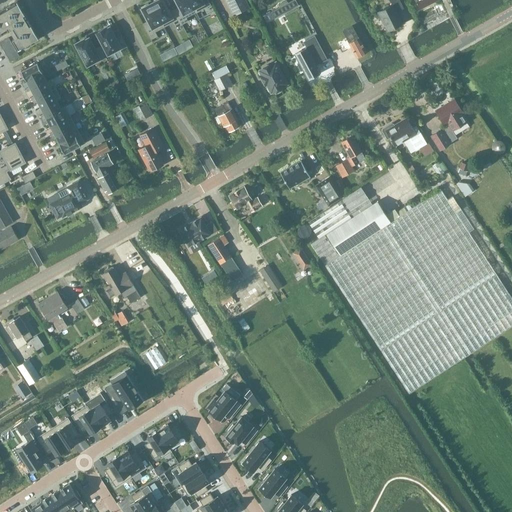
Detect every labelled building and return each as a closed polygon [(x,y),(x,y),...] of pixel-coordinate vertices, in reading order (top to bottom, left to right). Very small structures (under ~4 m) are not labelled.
[(154,5),(153,6),(164,27),(173,22),(176,28),(182,24),(174,10),(169,12),(162,0),(159,0),(155,2),(156,4),(154,5)] [(186,18),(195,13),(188,0),(176,0),(180,7),(174,10),(182,24),(188,21),(186,18)] [(188,0),(195,13),(211,5),(208,0),(188,0)] [(245,0),(227,0),(235,15),(249,7),(245,0)] [(295,0),(293,0),(271,12),(275,18),(299,5),(295,0)] [(397,12),(404,9),(399,0),(389,0),(393,5),(378,12),(388,31),(402,24),(397,12)] [(415,0),(420,9),(437,0),(415,0)] [(17,1),(0,11),(0,32),(7,28),(9,31),(13,29),(18,36),(13,39),(18,49),(19,50),(38,38),(39,38),(31,25),(25,14),(17,1)] [(155,32),(164,27),(153,6),(152,6),(150,7),(149,5),(142,9),(149,21),(143,24),(151,39),(157,36),(155,32)] [(349,18),(339,24),(342,29),(352,24),(349,18)] [(121,50),(127,46),(118,30),(113,33),(110,28),(105,30),(105,29),(97,33),(108,54),(120,48),(121,50)] [(354,28),(343,33),(357,58),(367,53),(354,28)] [(295,54),(300,63),(297,64),(301,72),(304,70),(308,79),(320,73),(316,66),(328,59),(315,35),(305,41),(309,47),(295,54)] [(87,65),(99,59),(100,61),(106,57),(100,46),(95,49),(89,39),(84,41),(84,40),(76,44),(87,65)] [(179,54),(193,46),(189,40),(175,47),(179,54)] [(211,59),(205,62),(209,71),(215,67),(211,59)] [(26,81),(43,72),(37,62),(21,71),(26,81)] [(265,85),(267,85),(271,93),(273,92),(274,93),(276,92),(277,93),(281,91),(281,89),(283,89),(282,87),(288,84),(280,69),(281,68),(279,63),(277,64),(276,62),(270,65),(270,64),(261,69),(262,70),(260,71),(262,76),(261,77),(265,85)] [(30,87),(26,89),(28,92),(32,90),(31,90),(47,81),(43,73),(43,72),(26,81),(27,81),(30,87)] [(216,79),(214,80),(220,91),(232,85),(227,74),(216,79)] [(207,83),(213,93),(217,90),(212,80),(207,83)] [(52,90),(47,81),(31,90),(32,90),(35,96),(31,98),(32,101),(52,90)] [(56,88),(52,90),(32,101),(34,104),(38,102),(41,108),(57,100),(61,98),(56,88)] [(122,91),(114,95),(117,100),(124,96),(122,91)] [(87,95),(82,97),(85,104),(91,101),(87,95)] [(463,113),(454,98),(436,110),(446,127),(442,130),(441,129),(431,135),(440,149),(450,143),(449,142),(457,138),(452,130),(467,121),(462,113),(463,113)] [(44,114),(40,116),(42,119),(66,106),(61,108),(57,100),(41,108),(44,114)] [(214,109),(223,126),(226,125),(229,131),(241,125),(228,102),(214,109)] [(144,115),(146,118),(153,115),(147,104),(140,108),(144,115)] [(71,115),(66,106),(42,119),(44,122),(47,120),(50,126),(71,115)] [(140,106),(134,109),(139,118),(144,115),(140,108),(140,106)] [(75,124),(71,115),(50,126),(54,132),(50,134),(51,137),(75,124)] [(382,128),(382,129),(387,138),(389,137),(390,138),(391,138),(395,145),(408,137),(416,150),(427,143),(416,125),(413,127),(407,117),(394,125),(393,123),(391,123),(382,128)] [(0,120),(0,132),(7,129),(6,126),(8,124),(5,118),(0,120)] [(80,133),(75,124),(51,137),(53,140),(57,138),(60,143),(59,144),(60,144),(80,133)] [(146,146),(139,150),(148,168),(150,167),(152,171),(163,165),(161,161),(163,160),(157,151),(164,147),(154,128),(141,135),(146,146)] [(85,143),(80,133),(60,144),(65,154),(85,143)] [(353,135),(341,142),(350,156),(347,158),(348,159),(336,166),(343,177),(354,171),(352,167),(365,159),(362,152),(353,135)] [(112,139),(107,142),(110,149),(115,146),(112,139)] [(106,142),(90,151),(94,158),(110,149),(106,142)] [(0,163),(23,152),(19,145),(17,147),(15,144),(0,151),(0,163)] [(0,163),(0,174),(4,183),(12,179),(11,177),(10,178),(7,172),(25,162),(23,159),(26,158),(23,152),(0,163)] [(109,194),(117,189),(108,173),(105,168),(113,164),(108,154),(91,162),(97,172),(100,177),(98,178),(105,191),(107,190),(109,194)] [(436,174),(444,171),(441,160),(432,163),(436,174)] [(460,160),(457,172),(466,174),(469,163),(460,160)] [(301,161),(280,173),(289,188),(310,176),(301,161)] [(33,171),(22,177),(25,183),(36,177),(33,171)] [(330,176),(316,185),(329,206),(343,196),(330,176)] [(69,215),(68,215),(72,213),(73,213),(72,212),(82,207),(80,203),(88,199),(79,181),(67,188),(70,194),(61,199),(58,193),(48,198),(51,204),(50,204),(58,218),(62,215),(63,217),(67,214),(68,216),(69,215)] [(245,186),(229,195),(237,209),(247,203),(252,212),(258,208),(257,208),(261,205),(262,203),(259,199),(257,198),(253,201),(245,186)] [(361,187),(308,222),(318,238),(327,233),(328,234),(372,204),(361,187)] [(511,295),(442,188),(392,221),(341,254),(328,234),(327,233),(318,238),(311,243),(410,393),(511,326),(511,295)] [(1,200),(0,200),(0,228),(13,222),(1,200)] [(372,204),(328,234),(341,254),(392,221),(378,201),(372,204)] [(180,229),(179,229),(179,230),(180,230),(188,246),(189,247),(190,246),(210,235),(211,234),(218,230),(213,222),(206,226),(202,218),(201,217),(200,217),(200,218),(192,222),(189,224),(180,229)] [(240,225),(234,228),(239,239),(245,237),(240,225)] [(0,249),(18,239),(11,227),(0,233),(0,249)] [(292,228),(285,232),(291,242),(298,238),(292,228)] [(218,238),(208,245),(220,264),(231,257),(218,238)] [(248,239),(242,241),(246,250),(251,248),(248,239)] [(300,249),(294,253),(300,263),(307,259),(300,249)] [(246,259),(246,250),(233,250),(233,259),(246,259)] [(253,267),(262,263),(258,254),(247,259),(249,264),(251,263),(253,267)] [(231,257),(220,264),(231,280),(241,273),(231,257)] [(280,288),(281,287),(267,265),(259,270),(273,292),(280,288)] [(105,273),(104,274),(112,287),(107,290),(106,292),(109,297),(111,297),(116,294),(116,295),(121,292),(124,298),(127,296),(131,303),(141,297),(126,272),(119,276),(114,268),(110,270),(109,269),(108,268),(105,270),(105,271),(105,273)] [(214,270),(209,273),(212,279),(217,276),(214,270)] [(263,320),(280,307),(252,272),(234,287),(236,288),(217,303),(231,320),(233,317),(245,331),(249,328),(244,322),(247,320),(257,332),(267,324),(263,320)] [(217,298),(235,292),(232,285),(215,292),(217,298)] [(48,298),(39,304),(52,324),(54,323),(59,331),(67,326),(62,317),(58,319),(55,314),(59,311),(61,314),(67,310),(65,307),(67,306),(64,301),(65,300),(65,298),(63,294),(60,293),(59,294),(58,293),(49,299),(48,298)] [(85,297),(80,301),(84,307),(89,304),(85,297)] [(115,311),(111,314),(115,321),(119,318),(117,314),(115,311)] [(20,317),(9,324),(18,337),(13,340),(19,348),(27,342),(26,340),(33,336),(30,332),(20,317)] [(293,324),(289,326),(295,337),(300,335),(293,324)] [(37,336),(30,340),(37,350),(44,346),(37,336)] [(157,348),(146,354),(156,369),(166,363),(157,348)] [(29,359),(18,366),(30,384),(41,377),(29,359)] [(116,390),(109,394),(117,407),(124,402),(128,408),(128,409),(131,407),(134,405),(134,406),(136,405),(136,404),(142,400),(143,401),(144,400),(138,390),(137,389),(137,390),(134,386),(135,385),(134,385),(127,374),(126,374),(128,377),(114,385),(113,386),(116,390)] [(17,386),(23,396),(29,392),(23,382),(17,386)] [(14,388),(7,392),(14,402),(20,399),(14,388)] [(250,390),(244,397),(247,399),(253,393),(250,390)] [(215,399),(208,406),(211,408),(209,410),(221,419),(224,414),(229,418),(241,404),(239,403),(239,402),(225,391),(217,401),(215,399)] [(101,393),(85,403),(87,405),(90,409),(101,426),(111,420),(108,416),(113,412),(106,402),(101,393)] [(87,405),(72,415),(83,432),(88,429),(91,433),(95,430),(99,427),(101,426),(90,409),(87,405)] [(229,432),(226,436),(234,442),(234,441),(238,444),(241,440),(246,444),(258,430),(253,426),(242,417),(235,426),(233,424),(228,431),(229,432)] [(68,418),(53,427),(66,448),(68,448),(72,445),(77,442),(74,438),(79,434),(68,418)] [(22,436),(24,434),(30,430),(30,429),(25,422),(17,428),(22,436)] [(168,424),(158,430),(169,448),(169,447),(179,441),(177,439),(183,435),(176,425),(171,428),(168,424)] [(53,427),(37,437),(48,454),(54,451),(56,455),(60,452),(61,452),(65,449),(66,448),(53,427)] [(17,449),(15,451),(17,454),(23,462),(25,461),(31,471),(43,463),(35,451),(41,447),(30,430),(24,434),(28,442),(17,449)] [(150,441),(145,445),(154,459),(159,455),(161,458),(172,451),(169,447),(169,448),(158,430),(156,431),(152,434),(148,437),(150,441)] [(259,441),(243,462),(254,471),(258,466),(263,470),(271,460),(266,456),(271,450),(259,441)] [(128,450),(118,456),(131,477),(147,467),(136,450),(131,454),(128,450)] [(110,467),(105,470),(116,487),(131,477),(118,456),(116,457),(112,460),(108,463),(110,467)] [(189,459),(172,470),(182,485),(203,472),(202,471),(199,466),(196,462),(192,464),(189,459)] [(161,465),(155,468),(159,475),(165,471),(161,465)] [(265,481),(260,488),(271,497),(274,492),(280,496),(288,486),(283,482),(286,477),(275,468),(270,475),(268,474),(263,480),(265,481)] [(203,472),(182,485),(188,496),(194,492),(198,497),(208,490),(205,485),(209,482),(206,478),(207,478),(204,473),(203,472)] [(70,483),(60,489),(73,509),(82,503),(80,499),(81,498),(76,490),(75,491),(70,483)] [(135,501),(130,504),(135,511),(140,511),(154,503),(154,504),(158,501),(157,500),(149,486),(148,485),(131,496),(135,501)] [(60,489),(51,495),(61,511),(75,511),(73,509),(60,489)] [(203,505),(197,509),(198,511),(215,511),(225,506),(218,496),(214,499),(211,493),(200,500),(203,505)] [(279,510),(277,511),(304,511),(306,510),(301,506),(303,503),(292,494),(284,503),(283,502),(278,509),(279,510)] [(61,511),(51,495),(42,501),(49,511),(61,511)] [(49,511),(42,501),(32,507),(35,511),(49,511)] [(154,503),(140,511),(159,511),(154,504),(154,503)]
